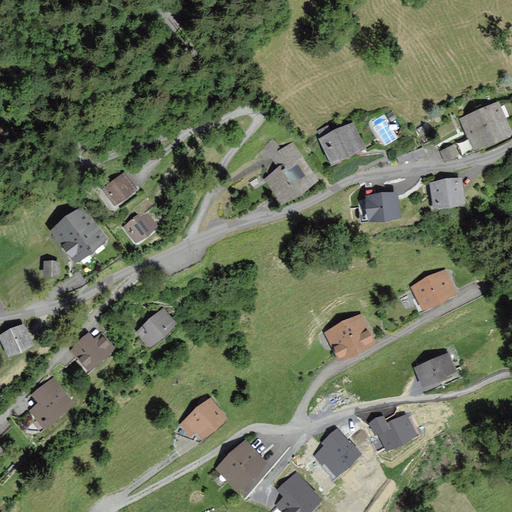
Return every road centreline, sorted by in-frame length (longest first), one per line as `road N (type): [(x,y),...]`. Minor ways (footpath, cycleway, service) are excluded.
road 1 (track): [(0,65),(91,62),(168,13),(170,26),(125,106),(77,157),(186,133)]
road 2 (residential): [(511,373),(321,422),(301,415),(322,378),(490,286)]
road 3 (residential): [(511,144),(453,165),(366,175),(139,266)]
road 4 (residential): [(139,266),(0,420)]
road 5 (residential): [(139,266),(71,301),(0,318)]
